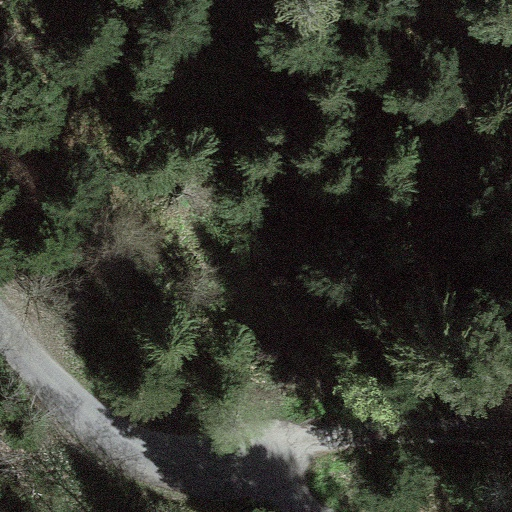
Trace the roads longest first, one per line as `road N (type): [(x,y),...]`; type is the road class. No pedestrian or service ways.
road 1 (track): [(140,456),(386,420),(511,429)]
road 2 (track): [(293,511),(140,456),(86,420),(0,329)]
